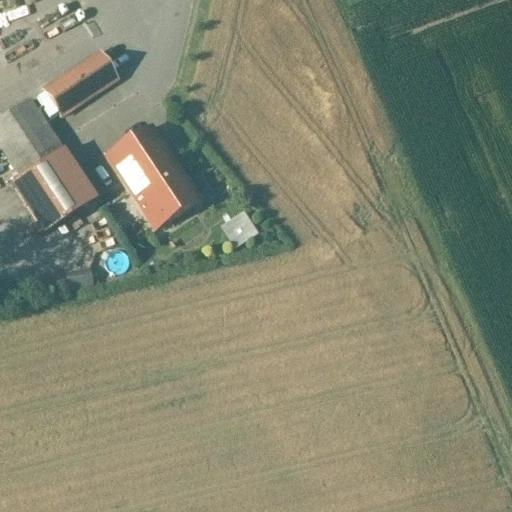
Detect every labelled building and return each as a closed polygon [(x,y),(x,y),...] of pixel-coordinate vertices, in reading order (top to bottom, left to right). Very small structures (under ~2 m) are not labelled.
[(99,55),(41,93),(59,120),(116,81),(99,55)] [(26,103),(0,120),(0,150),(22,184),(63,157),(26,103)] [(149,132),(107,160),(155,232),(197,204),(149,132)] [(22,184),(13,191),(42,235),(92,202),(63,157),(22,184)] [(101,215),(48,251),(61,270),(114,234),(101,215)] [(88,272),(62,274),(63,293),(89,291),(88,272)]
